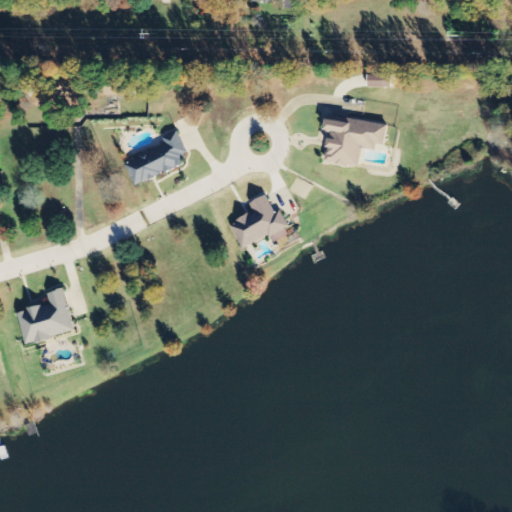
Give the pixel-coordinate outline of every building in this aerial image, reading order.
[(369,76),(369,89),(393,89),(393,76),(369,76)] [(105,84),(106,97),(122,96),(121,83),(105,84)] [(389,127),(327,116),(325,131),(332,132),(327,161),(361,167),(364,150),(376,152),(378,144),(385,146),(389,127)] [(136,188),(185,165),(181,157),(188,153),(178,131),(163,139),(165,144),(124,164),(136,188)] [(245,250),(270,235),(275,243),(290,235),(286,229),(288,227),(269,194),(250,205),(255,212),(231,226),(245,250)] [(77,332),(65,290),(48,294),(51,304),(18,313),(27,346),(77,332)]
